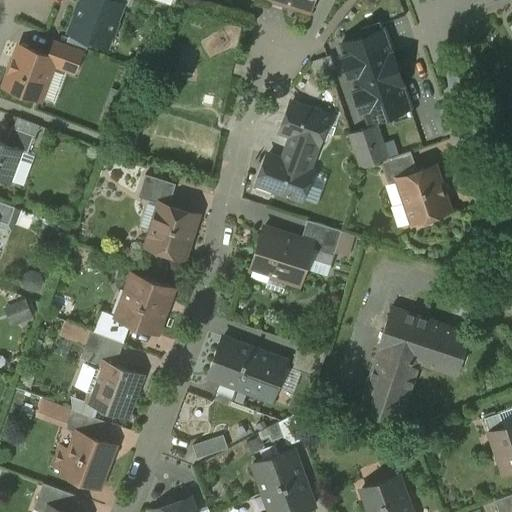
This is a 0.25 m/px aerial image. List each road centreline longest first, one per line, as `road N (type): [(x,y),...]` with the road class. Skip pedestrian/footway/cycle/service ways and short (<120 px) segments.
road 1 (residential): [(128,511),(209,287),(243,127),(274,38)]
road 2 (unclassified): [(511,257),(426,11)]
